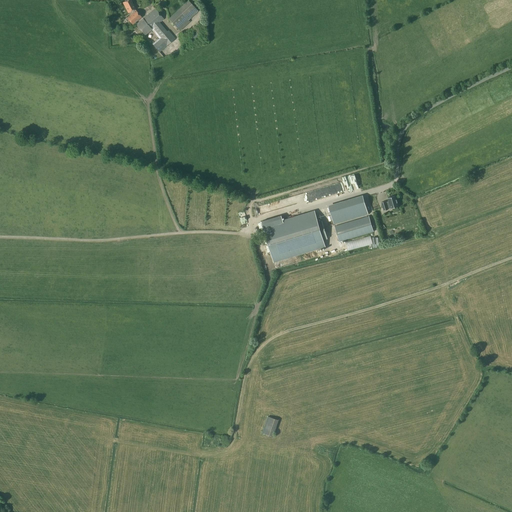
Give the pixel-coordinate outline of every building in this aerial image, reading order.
[(128,13),(135,9),(130,0),(127,0),(123,2),(128,13)] [(188,0),(169,19),(180,30),(190,22),(188,20),(198,11),(188,0)] [(143,19),(137,24),(137,25),(145,35),(152,29),(160,38),(152,44),(159,52),(166,46),(175,38),(168,30),(167,31),(160,22),(161,21),(164,19),(155,8),(143,19)] [(141,17),(136,10),(127,17),(132,24),(133,25),(142,18),(141,17)] [(379,198),(383,209),(398,204),(395,194),(379,198)] [(363,197),(328,207),(333,224),(368,213),(363,197)] [(317,222),(314,212),(282,221),(281,216),(261,222),(273,262),(324,246),(323,240),(327,239),(321,221),(317,222)] [(369,216),(334,227),(339,242),(374,231),(369,216)] [(268,416),(262,434),(273,438),(279,420),(268,416)]
